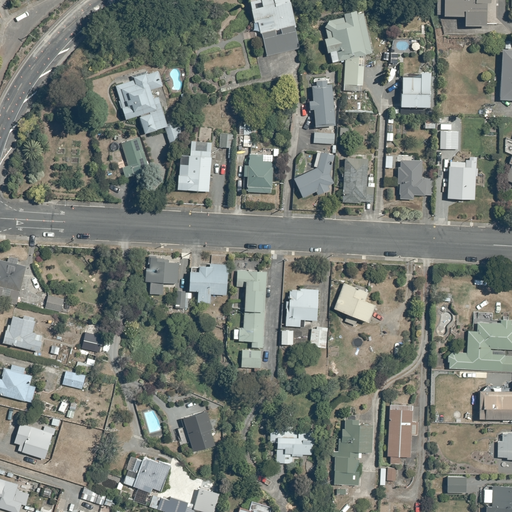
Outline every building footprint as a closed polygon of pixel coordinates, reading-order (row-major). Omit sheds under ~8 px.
[(302,46),(291,0),(249,0),(254,21),(258,20),(260,32),(263,32),(268,54),(302,46)] [(444,0),(444,14),(465,15),(465,24),(498,25),(498,0),(444,0)] [(334,62),(345,59),(344,90),(365,91),(366,55),(375,53),(366,11),(359,12),(358,8),(344,11),(345,15),(328,19),(326,25),(328,36),(325,37),(328,53),(332,53),(334,62)] [(511,47),(502,47),(500,99),(511,99),(511,47)] [(409,72),(404,72),(402,93),(401,93),(401,106),(431,106),(431,69),(421,69),(421,76),(409,76),(409,72)] [(164,126),(171,146),(182,143),(174,121),(167,123),(159,98),(155,99),(151,89),(164,85),(159,70),(148,73),(148,71),(132,76),(133,80),(116,85),(127,119),(140,115),(145,132),(164,126)] [(318,84),(314,84),(314,98),(309,98),(310,109),(315,109),(316,126),(336,125),(334,84),(326,84),(326,79),(318,79),(318,84)] [(435,118),(424,117),(424,128),(435,128),(435,118)] [(251,121),(243,121),(243,134),(251,134),(251,121)] [(212,128),(198,127),(198,140),(191,140),(190,154),(180,154),(178,189),(209,190),(212,128)] [(396,132),(387,131),(386,141),(395,142),(396,132)] [(335,134),(314,132),(313,142),(334,144),(335,134)] [(230,133),(220,133),(219,146),(228,147),(230,133)] [(148,170),(139,137),(121,142),(127,165),(122,167),(125,177),(148,170)] [(439,169),(450,170),(448,197),(475,199),(477,158),(467,157),(467,162),(452,161),(452,149),(440,148),(439,169)] [(303,197),(316,191),(318,195),(328,191),(329,184),(332,184),(334,153),(315,152),(314,169),(294,177),(303,197)] [(273,192),(273,154),(250,153),(250,165),(245,165),(245,176),(248,176),(248,191),(273,192)] [(413,153),(404,153),(404,160),(401,160),(401,167),(399,167),(399,198),(413,198),(413,194),(432,194),(431,178),(421,178),(421,160),(413,160),(413,153)] [(367,187),(368,158),(345,157),(343,201),(373,203),(373,187),(367,187)] [(0,300),(17,304),(21,289),(26,266),(19,264),(20,258),(0,253),(0,300)] [(164,259),(147,258),(145,281),(150,281),(150,293),(163,294),(164,282),(177,283),(179,260),(164,259)] [(228,265),(200,264),(200,270),(191,270),(190,289),(198,290),(198,302),(210,302),(211,293),(228,294),(228,265)] [(244,328),(234,327),(233,339),(251,340),(251,346),(262,347),(263,316),(267,272),(238,269),(237,286),(247,286),(245,315),(244,328)] [(369,291),(344,282),(334,308),(370,321),(377,304),(366,300),(369,291)] [(318,319),(318,289),(287,289),(287,325),(301,325),(301,319),(318,319)] [(48,296),(44,311),(63,315),(66,300),(48,296)] [(35,319),(11,313),(4,342),(40,351),(44,335),(32,332),(35,319)] [(511,322),(478,320),(477,331),(468,330),(467,353),(450,352),(449,368),(511,371),(511,355),(504,355),(505,349),(511,349),(511,322)] [(327,327),(311,326),(310,345),(326,346),(327,327)] [(293,330),(282,329),(281,343),(292,344),(293,330)] [(101,336),(83,334),(82,349),(100,351),(101,336)] [(260,350),(242,349),(241,366),(259,367),(260,350)] [(9,367),(3,368),(1,377),(0,377),(0,394),(32,402),(36,386),(30,384),(32,375),(24,373),(26,368),(10,364),(9,367)] [(86,374),(66,370),(63,384),(82,388),(86,374)] [(511,392),(481,392),(480,417),(511,418),(511,392)] [(413,405),(390,404),(388,463),(400,464),(400,456),(410,456),(413,405)] [(181,446),(192,443),(194,450),(216,444),(207,410),(184,416),(187,425),(176,429),(181,446)] [(359,423),(359,419),(346,418),(346,427),(342,427),(340,446),(336,445),(334,484),(357,485),(359,451),(371,452),(373,424),(359,423)] [(56,424),(37,419),(35,427),(20,423),(15,442),(20,444),(18,450),(23,451),(20,462),(42,469),(56,424)] [(296,426),(290,426),(271,424),(269,442),(277,442),(276,461),(291,463),(292,455),(302,456),(303,454),(311,454),(313,434),(296,432),(296,426)] [(511,432),(497,432),(496,457),(511,457),(511,432)] [(132,455),(123,482),(136,487),(135,491),(150,497),(153,487),(162,490),(171,464),(145,456),(144,459),(132,455)] [(66,466),(48,459),(44,468),(62,475),(66,466)] [(396,468),(385,467),(385,479),(395,480),(396,468)] [(465,491),(466,491),(466,488),(466,476),(446,477),(447,492),(465,491)] [(19,484),(0,477),(0,506),(16,511),(19,511),(22,503),(26,505),(29,493),(17,489),(19,484)] [(511,511),(511,485),(492,485),(492,488),(482,488),(482,502),(486,502),(485,511),(511,511)] [(205,511),(212,492),(196,487),(190,507),(205,511)] [(53,489),(43,488),(42,496),(51,497),(53,489)] [(109,511),(114,498),(99,493),(98,496),(84,491),(82,499),(102,505),(100,511),(109,511)] [(164,499),(161,508),(157,506),(154,511),(178,511),(181,504),(164,499)]
